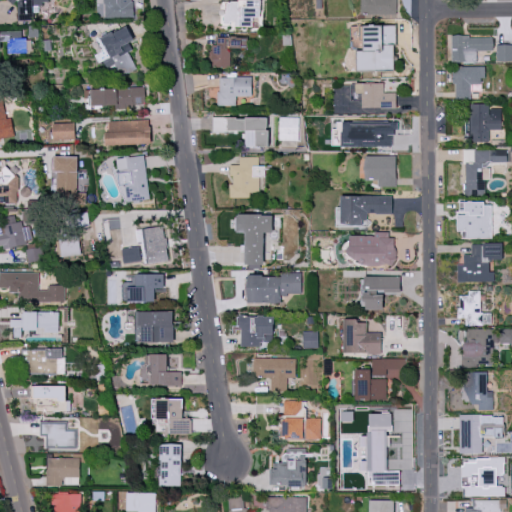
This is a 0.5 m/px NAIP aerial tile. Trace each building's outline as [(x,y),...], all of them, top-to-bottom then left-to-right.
[(253,26),(253,17),(261,18),(261,0),(234,0),(221,0),(221,26),(253,26)] [(361,0),(361,15),(396,14),(396,0),(361,0)] [(394,44),(383,44),(383,25),(365,25),(364,51),(358,51),(358,70),(394,70),(394,44)] [(138,68),(126,43),(134,40),(127,26),(92,42),(106,70),(115,66),(120,76),(138,68)] [(22,31),(3,31),(3,42),(7,41),(8,53),(32,52),(31,38),(22,39),(22,31)] [(477,62),(477,50),(493,50),(493,36),(452,37),(452,62),(477,62)] [(230,67),(230,48),(241,48),(241,38),(216,37),(216,47),(210,47),(209,66),(230,67)] [(511,61),(511,52),(511,44),(497,44),(496,61),(511,61)] [(484,66),(454,67),(454,99),(472,98),(472,91),(481,91),(481,78),(485,77),(484,66)] [(219,76),(218,104),(235,105),(235,96),(251,96),(252,77),(219,76)] [(396,108),(396,92),(383,93),(383,83),(355,83),(355,93),(362,93),(362,108),(396,108)] [(91,89),(91,98),(89,98),(89,107),(145,105),(145,87),(118,88),(119,88),(91,89)] [(12,117),(6,118),(3,98),(0,98),(0,139),(15,137),(12,117)] [(501,108),(489,109),(489,104),(469,104),(470,142),(490,142),(489,130),(501,129),(501,108)] [(245,147),(268,147),(268,118),(213,117),(213,131),(245,131),(245,147)] [(278,140),(298,140),(299,118),(279,117),(278,140)] [(151,144),(150,120),(109,120),(109,130),(105,131),(106,145),(151,144)] [(342,146),(393,147),(394,121),(342,120),(342,146)] [(75,139),(75,123),(53,123),(53,140),(75,139)] [(465,195),(484,195),(484,179),(490,179),(490,162),(506,162),(506,156),(490,156),(490,149),(465,149),(465,195)] [(122,202),(149,199),(144,155),(118,158),(122,202)] [(378,187),(396,186),(396,155),(364,156),(365,180),(378,180),(378,187)] [(78,156),(56,156),(54,202),(86,204),(86,192),(77,192),(78,156)] [(258,156),(239,156),(239,164),(231,164),(231,197),(250,198),(250,192),(259,192),(259,176),(265,176),(265,166),(258,165),(258,156)] [(0,202),(30,203),(30,187),(19,187),(19,172),(0,171),(0,202)] [(392,213),(392,196),(341,195),(341,225),(368,225),(368,213),(392,213)] [(466,238),(492,238),(492,202),(460,202),(459,214),(457,214),(457,231),(466,231),(466,238)] [(273,214),(237,214),(237,232),(246,232),(245,264),(264,265),(264,232),(273,232),(273,214)] [(3,248),(33,242),(30,226),(23,228),(21,221),(16,222),(15,215),(7,217),(9,225),(0,226),(0,245),(2,245),(3,248)] [(136,229),(137,242),(144,241),(147,263),(168,261),(164,226),(136,229)] [(375,236),(349,235),(348,257),(361,257),(361,265),(393,265),(394,231),(375,231),(375,236)] [(81,254),(78,236),(59,239),(62,257),(81,254)] [(502,243),(471,243),(471,255),(463,255),(463,264),(456,264),(456,282),(494,282),(494,271),(489,271),(489,260),(502,260),(502,243)] [(26,249),(28,262),(45,260),(43,246),(26,249)] [(122,248),(123,262),(141,261),(140,247),(122,248)] [(39,273),(0,272),(0,287),(10,288),(10,292),(18,292),(18,301),(64,302),(64,285),(48,285),(48,290),(38,290),(39,273)] [(247,302),(280,303),(280,294),(302,295),(302,273),(280,272),(280,276),(248,275),(247,302)] [(155,301),(155,288),(164,288),(164,274),(135,274),(135,282),(125,282),(125,302),(155,301)] [(401,277),(363,276),(362,309),(383,309),(383,292),(400,293),(401,277)] [(491,324),(491,312),(481,313),(480,292),(458,293),(459,318),(465,318),(465,325),(491,324)] [(58,311),(22,312),(22,319),(12,319),(13,337),(22,337),(22,332),(59,331),(58,311)] [(136,311),(136,342),(174,342),(173,311),(136,311)] [(240,346),(273,347),(274,316),(240,315),(240,346)] [(343,353),(381,353),(381,333),(366,333),(367,323),(358,322),(358,319),(344,319),(343,353)] [(511,343),(511,328),(500,328),(500,343),(511,343)] [(465,364),(493,364),(493,329),(464,329),(465,364)] [(303,347),(318,347),(318,331),(303,331),(303,347)] [(64,349),(25,349),(24,373),(64,373),(64,349)] [(182,385),(182,372),(167,372),(167,353),(148,353),(149,385),(182,385)] [(295,378),(296,359),(254,358),(253,377),(271,377),(270,391),(287,391),(287,377),(295,378)] [(386,400),(386,377),(405,377),(405,358),(372,359),(372,369),(354,369),(355,400),(386,400)] [(487,372),(464,371),(463,402),(478,403),(478,410),(492,410),(493,391),(487,391),(487,372)] [(68,385),(31,386),(31,398),(37,398),(37,411),(68,411),(68,385)] [(191,433),(192,418),(183,418),(183,398),(154,398),(153,433),(191,433)] [(321,418),(304,418),(304,401),(285,401),(284,416),(280,416),(279,438),(320,439),(321,418)] [(460,453),(482,453),(482,437),(503,437),(503,415),(460,415),(460,453)] [(40,423),(40,436),(45,436),(45,448),(77,448),(77,431),(67,431),(67,423),(40,423)] [(181,486),(181,444),(160,444),(160,485),(181,486)] [(270,486),(306,486),(306,451),(282,451),(282,468),(270,469),(270,486)] [(79,484),(79,457),(46,458),(47,485),(64,485),(64,484),(79,484)] [(504,459),(462,458),(462,477),(466,477),(466,496),(504,496),(504,486),(497,486),(497,475),(504,475),(504,459)] [(319,488),(330,488),(330,467),(318,467),(319,488)] [(126,511),(155,511),(156,493),(127,492),(126,511)] [(80,511),(81,494),(52,493),(52,511),(80,511)] [(305,511),(306,497),(268,497),(267,511),(305,511)] [(483,511),(484,511),(507,511),(506,499),(472,500),(472,507),(463,508),(463,511),(483,511)] [(393,511),(394,500),(369,500),(369,511),(393,511)]
